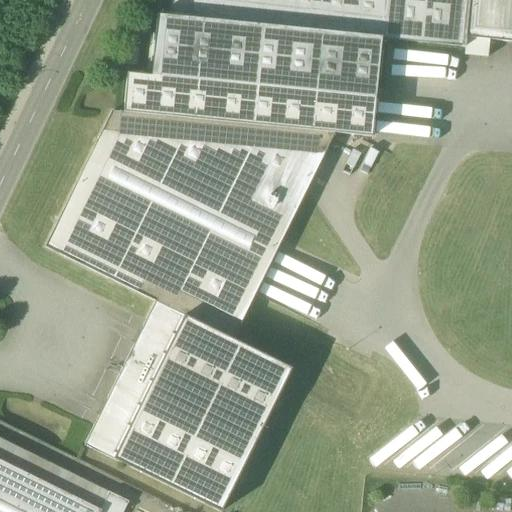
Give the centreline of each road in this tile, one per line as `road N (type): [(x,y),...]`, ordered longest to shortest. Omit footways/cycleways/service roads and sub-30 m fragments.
road 1 (unknown): [(0,223),(55,276),(69,304),(52,360),(28,375),(0,373)]
road 2 (residential): [(0,187),(88,0)]
